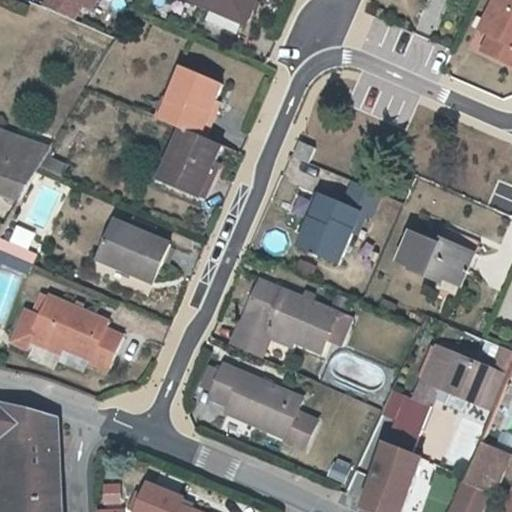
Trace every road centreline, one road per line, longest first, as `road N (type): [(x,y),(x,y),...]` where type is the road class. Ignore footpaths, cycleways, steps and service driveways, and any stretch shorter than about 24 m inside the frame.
road 1 (residential): [(148,437),(298,85),(318,65),(348,56),(511,119)]
road 2 (residential): [(148,437),(316,511)]
